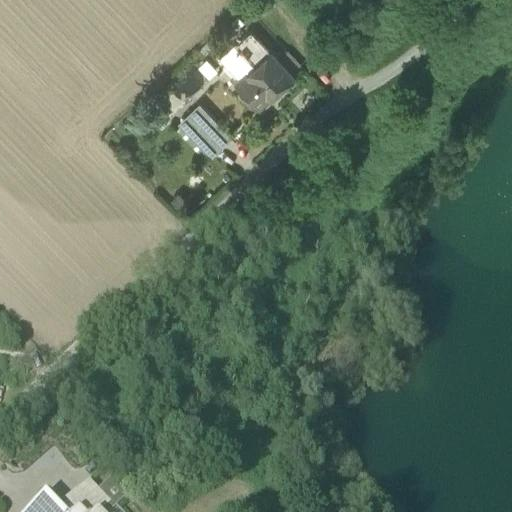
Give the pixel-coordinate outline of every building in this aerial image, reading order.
[(243,55),(260,39),(250,29),(234,45),(243,55)] [(243,55),(254,65),(270,50),(260,39),(243,55)] [(243,55),(234,45),(219,59),(239,80),(254,65),(243,55)] [(235,84),(260,109),(295,75),(279,59),(270,50),(254,65),(239,80),(235,84)] [(279,59),(295,75),(302,68),(287,52),(279,59)] [(181,126),(211,157),(231,137),(198,104),(179,124),(181,126)] [(211,157),(181,126),(176,130),(206,161),(211,157)] [(97,494),(109,507),(103,511),(112,511),(116,509),(126,499),(112,479),(97,494)] [(103,511),(109,507),(97,494),(88,485),(78,495),(93,511),(103,511)] [(93,511),(78,495),(67,505),(73,511),(93,511)] [(30,511),(59,511),(46,498),(30,511)]
